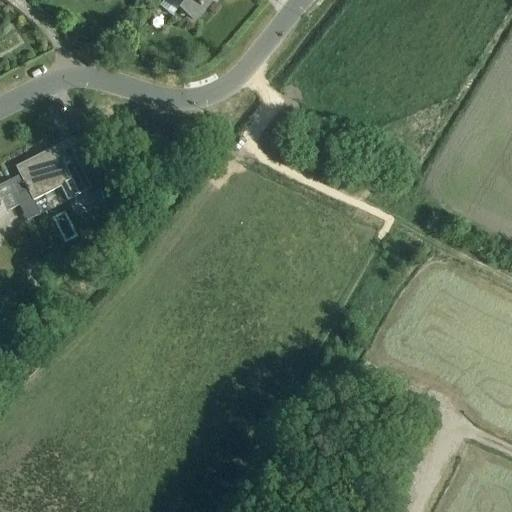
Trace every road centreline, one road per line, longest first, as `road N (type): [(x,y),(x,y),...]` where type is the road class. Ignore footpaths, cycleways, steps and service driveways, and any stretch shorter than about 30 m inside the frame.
road 1 (unclassified): [(68,77),(179,101),(205,99),(224,91),(300,0)]
road 2 (track): [(352,378),(511,450)]
